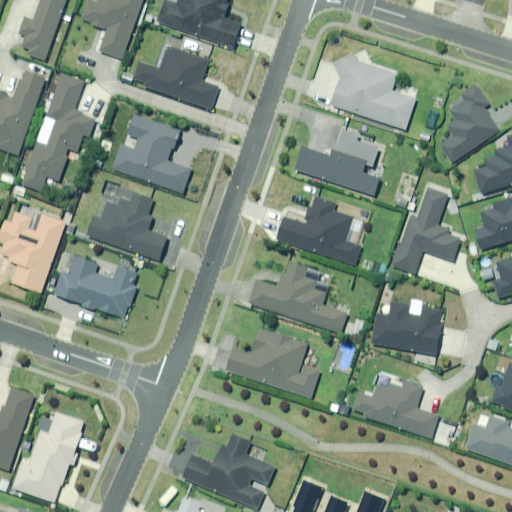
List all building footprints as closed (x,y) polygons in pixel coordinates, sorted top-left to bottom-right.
[(28,56),(48,63),(69,0),(40,0),(33,20),(27,18),(21,35),(27,37),(23,49),(30,51),(28,56)] [(102,51),(124,59),(144,0),(99,0),(99,2),(93,0),(89,0),(82,20),(110,30),(102,51)] [(166,0),(159,22),(235,49),(243,25),(225,19),(231,0),(179,0),(178,4),(166,0)] [(133,83),(212,110),(220,88),(203,82),(211,59),(173,46),(164,70),(140,62),(133,83)] [(333,106),(407,130),(417,99),(394,92),(399,75),(360,62),(355,54),(334,64),(341,80),(333,106)] [(0,149),(20,157),(47,79),(24,72),(15,98),(0,92),(0,149)] [(63,74),(25,185),(43,192),(48,178),(59,182),(70,149),(80,153),(85,136),(92,138),(98,120),(85,115),(86,113),(77,110),(87,82),(63,74)] [(441,146),(453,163),(499,130),(485,110),(493,104),(478,83),(459,96),(464,102),(451,111),(457,120),(448,126),(455,136),(441,146)] [(114,170),(183,193),(190,171),(167,164),(179,129),(136,115),(128,137),(138,140),(135,150),(123,146),(114,170)] [(361,135),(341,128),(332,155),(302,146),(294,172),(375,197),(380,180),(364,175),(366,166),(374,168),(381,148),(359,141),(361,135)] [(485,193),(511,186),(511,135),(508,136),(511,147),(495,151),(497,156),(487,159),(490,170),(479,173),(485,193)] [(394,267),(416,275),(425,251),(454,261),(462,240),(448,235),(450,229),(440,225),(451,194),(430,186),(419,218),(411,215),(394,267)] [(87,238),(161,261),(168,239),(148,233),(153,218),(149,217),(155,201),(135,194),(132,202),(122,199),(120,206),(107,202),(102,218),(95,215),(87,238)] [(276,242),(356,267),(363,247),(348,243),(356,218),(336,211),(338,204),(316,197),(307,224),(283,217),(276,242)] [(477,232),(481,248),(511,240),(511,198),(493,203),(494,208),(483,211),(488,229),(477,232)] [(14,284),(42,294),(67,223),(43,215),(37,232),(31,229),(35,219),(17,213),(13,224),(7,222),(0,240),(0,243),(5,245),(2,255),(11,258),(10,262),(21,266),(14,284)] [(63,272),(54,296),(127,321),(139,288),(134,287),(139,274),(119,267),(115,280),(96,274),(100,265),(76,257),(70,274),(63,272)] [(494,282),(499,299),(511,295),(511,258),(498,263),(502,280),(494,282)] [(249,304),(342,334),(348,315),(323,307),(327,295),(316,292),(319,282),(307,278),(309,269),(289,262),(281,286),(257,279),(249,304)] [(392,266),(381,263),(378,274),(389,277),(392,266)] [(371,345),(439,356),(446,312),(426,309),(425,318),(409,316),(411,305),(392,302),(390,314),(376,312),(371,345)] [(370,322),(362,319),(357,334),(365,336),(370,322)] [(227,373),(313,401),(322,373),(301,366),(308,345),(261,330),(253,355),(235,349),(227,373)] [(492,404),(511,410),(511,364),(510,364),(503,387),(498,385),(492,404)] [(354,415),(432,439),(440,414),(420,408),(426,388),(404,381),(402,387),(391,383),(389,389),(380,386),(376,399),(360,395),(354,415)] [(0,468),(10,471),(35,397),(12,389),(6,407),(3,406),(1,413),(0,412),(0,468)] [(22,463),(13,491),(56,505),(69,466),(75,468),(79,456),(77,456),(84,435),(81,434),(85,423),(58,414),(50,435),(41,432),(30,466),(22,463)] [(468,448),(511,463),(511,430),(510,430),(511,423),(493,416),(488,429),(477,425),(468,448)] [(183,480),(259,510),(266,494),(249,487),(252,480),(270,487),(278,467),(248,455),(253,443),(233,435),(229,447),(224,445),(216,464),(193,455),(183,480)] [(198,511),(201,506),(184,500),(179,511),(198,511)]
